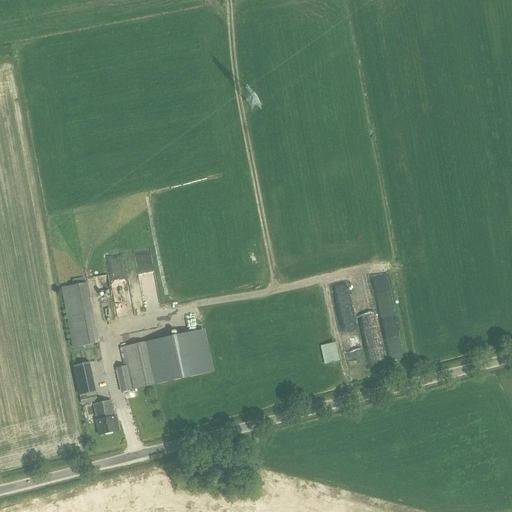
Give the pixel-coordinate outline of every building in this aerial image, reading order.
[(125,285),(122,253),(106,255),(107,264),(110,264),(113,286),(125,285)] [(87,283),(63,288),(74,347),(98,343),(87,283)] [(205,330),(158,339),(154,340),(122,347),(126,366),(115,368),(120,393),(125,391),(129,390),(164,383),(214,372),(205,330)] [(74,366),(75,372),(79,396),(95,393),(89,363),(74,366)] [(99,435),(118,431),(115,417),(114,417),(111,401),(94,405),(97,421),(96,421),(99,435)]
